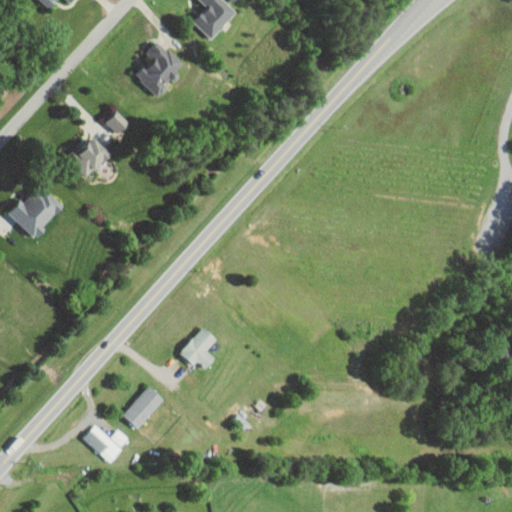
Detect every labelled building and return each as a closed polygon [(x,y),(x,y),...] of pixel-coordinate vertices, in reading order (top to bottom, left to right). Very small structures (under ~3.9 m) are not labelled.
[(199,0),(206,6),(193,20),(211,38),(237,11),(224,0),(199,0)] [(158,96),(166,88),(163,85),(183,64),(157,39),(144,53),(150,59),(135,74),(158,96)] [(106,123),(119,133),(129,120),(115,110),(106,123)] [(67,160),(87,177),(109,153),(90,135),(67,160)] [(8,213),(34,238),(64,206),(43,186),(26,204),(21,199),(8,213)] [(217,339),(203,326),(179,352),(192,365),(196,360),(205,368),(215,358),(207,350),(217,339)] [(164,399),(149,385),(123,414),(138,428),(164,399)] [(130,439),(118,428),(110,437),(96,424),(83,437),(109,461),(130,439)]
